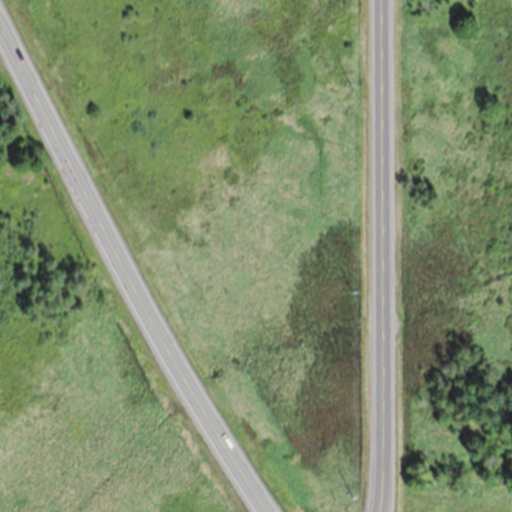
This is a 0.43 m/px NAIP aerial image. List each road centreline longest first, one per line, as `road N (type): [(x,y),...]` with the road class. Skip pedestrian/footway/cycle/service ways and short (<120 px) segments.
road 1 (secondary): [(264,511),(165,348),(0,26)]
road 2 (secondary): [(376,511),(391,325),(388,0)]
